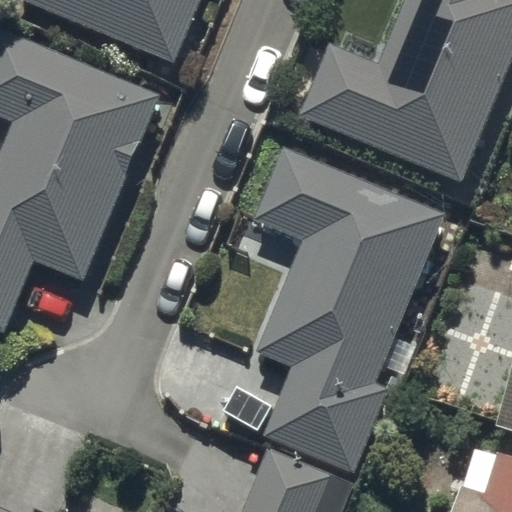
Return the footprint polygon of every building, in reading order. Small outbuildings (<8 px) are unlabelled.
[(19,0),(17,5),(178,71),(207,0),(19,0)] [(465,192),(511,79),(511,0),(413,0),(383,75),(333,55),(304,126),(465,192)] [(0,339),(8,343),(39,270),(87,290),(164,106),(3,39),(0,44),(0,124),(17,131),(0,172),(0,339)] [(268,447),(358,484),(393,400),(379,395),(449,225),(288,159),(258,231),(307,251),(260,364),(296,379),(268,447)] [(511,511),(511,403),(501,438),(511,441),(511,468),(479,458),(462,511),(511,511)] [(350,511),(358,495),(273,461),(251,511),(350,511)]
